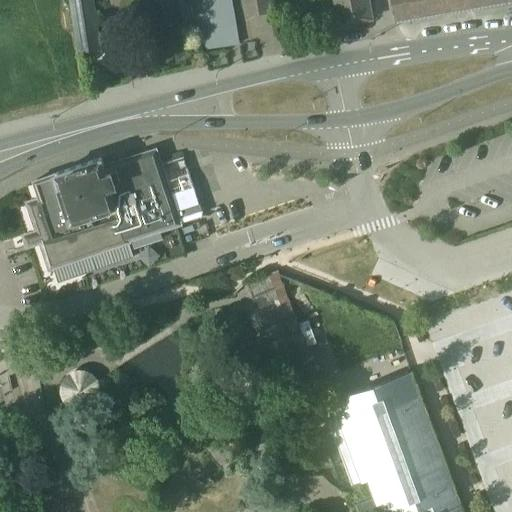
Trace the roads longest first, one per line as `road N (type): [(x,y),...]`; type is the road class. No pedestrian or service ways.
road 1 (primary): [(0,173),(116,129),(366,117),(511,70)]
road 2 (primary): [(511,36),(335,65),(0,146)]
